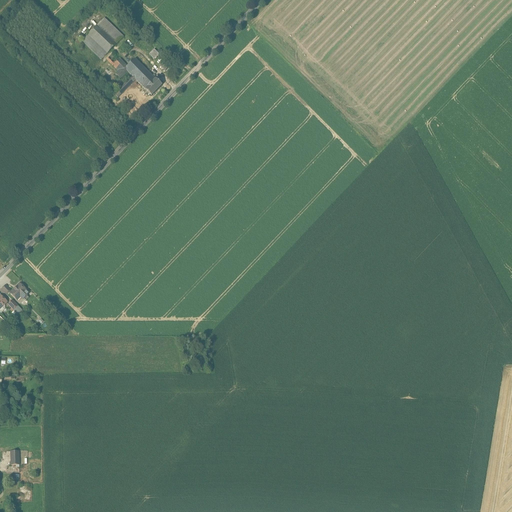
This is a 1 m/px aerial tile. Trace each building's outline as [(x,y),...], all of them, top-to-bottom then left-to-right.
[(123,37),(104,18),(100,22),(120,41),(123,37)] [(120,41),(100,22),(97,26),(116,44),(120,41)] [(116,44),(97,26),(88,35),(107,53),(116,44)] [(107,53),(88,35),(82,41),(101,60),(107,53)] [(159,54),(154,49),(149,54),(154,59),(159,54)] [(127,67),(113,53),(104,62),(120,79),(127,72),(125,69),(127,67)] [(144,68),(135,59),(127,67),(125,69),(127,72),(132,76),(136,80),(138,82),(148,72),(144,68)] [(168,67),(163,62),(159,65),(165,71),(168,67)] [(155,79),(148,72),(138,82),(145,90),(152,96),(162,85),(155,79)] [(132,76),(114,94),(118,98),(136,80),(132,76)] [(20,284),(10,294),(15,299),(19,296),(23,299),(29,294),(26,291),(20,284)] [(6,285),(1,290),(6,295),(11,290),(6,285)] [(18,306),(12,300),(8,305),(14,310),(15,308),(18,306)] [(19,451),(11,451),(11,465),(19,465),(19,451)]
